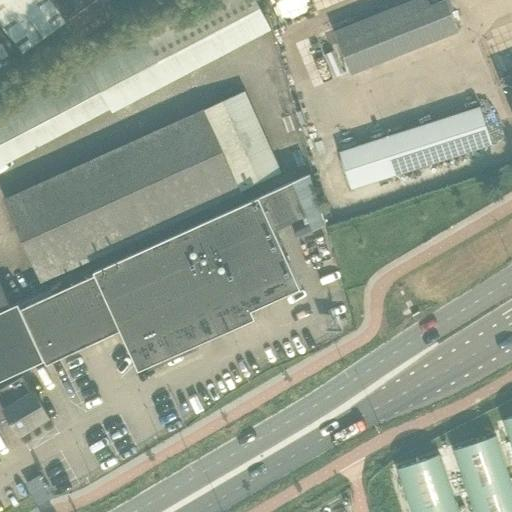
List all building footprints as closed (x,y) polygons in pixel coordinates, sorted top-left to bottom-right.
[(248,0),(182,0),(0,94),(0,160),(261,26),(248,0)] [(67,21),(51,0),(0,0),(0,22),(22,53),(67,21)] [(75,31),(118,0),(51,0),(67,21),(75,31)] [(271,0),(277,21),(311,12),(307,0),(271,0)] [(445,0),(440,0),(429,5),(427,0),(410,0),(332,31),(349,74),(458,31),(445,0)] [(511,112),(511,74),(498,80),(511,112)] [(42,280),(282,172),(245,91),(6,199),(42,280)] [(350,189),(491,144),(480,106),(338,151),(350,189)] [(300,288),(275,230),(260,195),(93,271),(95,274),(21,308),(18,302),(10,306),(0,310),(0,379),(44,359),(46,364),(120,330),(138,370),(255,318),(251,309),(300,288)] [(0,310),(10,306),(0,283),(0,310)] [(33,392),(32,393),(21,376),(0,388),(0,402),(19,433),(48,416),(33,392)] [(511,416),(502,419),(511,448),(511,416)] [(511,511),(511,483),(496,435),(453,450),(473,511),(511,511)] [(458,511),(439,454),(396,468),(411,511),(458,511)]
